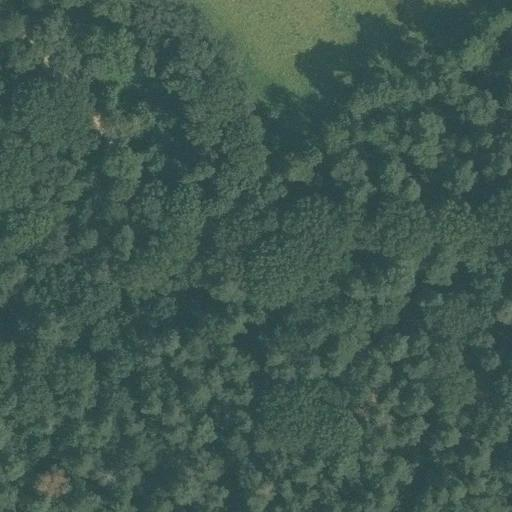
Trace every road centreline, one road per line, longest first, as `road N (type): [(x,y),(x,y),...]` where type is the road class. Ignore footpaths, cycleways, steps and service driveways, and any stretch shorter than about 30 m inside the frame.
road 1 (track): [(194,239),(511,219)]
road 2 (track): [(1,0),(194,239)]
road 3 (track): [(194,239),(0,394)]
